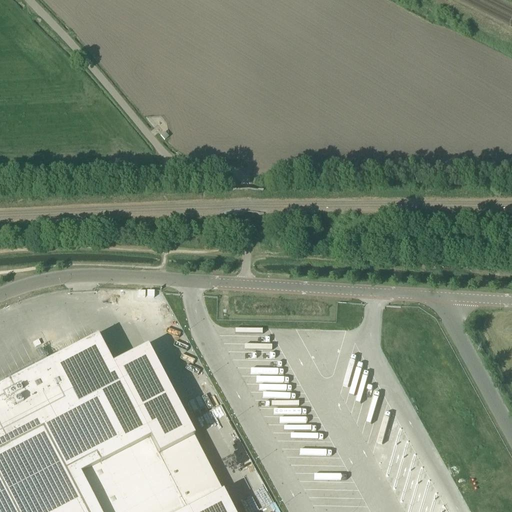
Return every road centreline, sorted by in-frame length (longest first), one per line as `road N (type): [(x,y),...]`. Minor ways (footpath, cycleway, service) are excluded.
road 1 (unclassified): [(242,286),(244,179),(170,162),(23,0)]
road 2 (unclassified): [(242,286),(78,277),(0,296)]
road 3 (unclassified): [(242,286),(452,298)]
road 4 (unclassified): [(511,435),(452,325),(452,298)]
